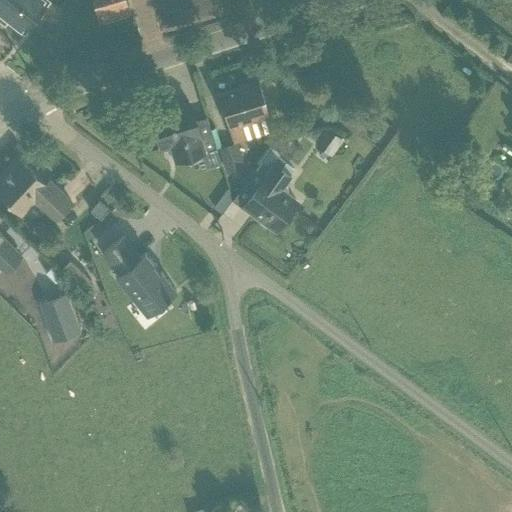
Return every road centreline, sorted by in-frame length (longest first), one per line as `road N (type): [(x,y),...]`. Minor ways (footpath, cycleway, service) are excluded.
road 1 (unclassified): [(215,245),(511,465)]
road 2 (tertiary): [(346,0),(16,100)]
road 3 (unclassified): [(278,511),(215,245)]
road 4 (unclassified): [(16,100),(215,245)]
